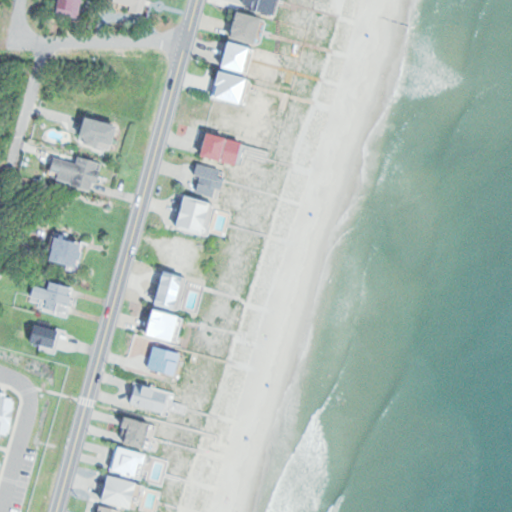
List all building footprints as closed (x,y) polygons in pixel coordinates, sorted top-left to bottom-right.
[(78,17),(79,0),(59,0),(58,15),(78,17)] [(146,0),(111,0),(111,2),(130,6),(129,11),(143,14),(146,0)] [(244,0),(242,6),(274,15),(278,0),(244,0)] [(264,19),(239,11),(231,37),(257,44),(264,19)] [(255,49),(229,41),(222,66),(248,74),(255,49)] [(244,104),(248,77),(216,72),(212,99),(244,104)] [(80,141),(112,150),(119,127),(87,118),(80,141)] [(240,165),(244,141),(207,135),(203,158),(240,165)] [(75,163),(55,157),(49,179),(95,192),(103,164),(77,156),(75,163)] [(220,181),(201,177),(198,191),(217,195),(220,181)] [(204,236),(214,204),(186,196),(176,227),(204,236)] [(77,269),(84,245),(55,236),(48,260),(77,269)] [(40,308),(67,314),(73,288),(47,281),(40,308)] [(178,342),(181,315),(151,311),(147,338),(178,342)] [(28,345),(56,352),(62,331),(35,323),(28,345)] [(182,354),(154,346),(147,370),(176,377),(182,354)] [(40,386),(2,378),(0,386),(0,397),(36,405),(40,386)] [(170,392),(136,382),(130,403),(164,413),(170,392)] [(126,447),(151,444),(148,420),(122,423),(126,447)] [(147,456),(117,446),(109,469),(139,479),(147,456)] [(101,501),(134,510),(140,484),(108,476),(101,501)]
